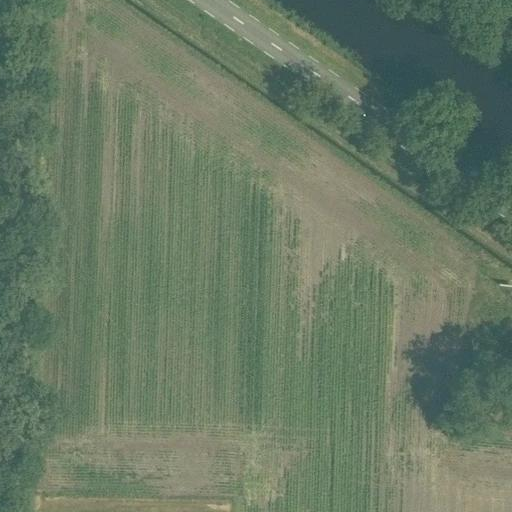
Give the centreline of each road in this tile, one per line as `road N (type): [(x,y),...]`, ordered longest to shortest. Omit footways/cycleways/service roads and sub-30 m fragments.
road 1 (unclassified): [(10,511),(31,0)]
road 2 (secondary): [(511,214),(200,0)]
